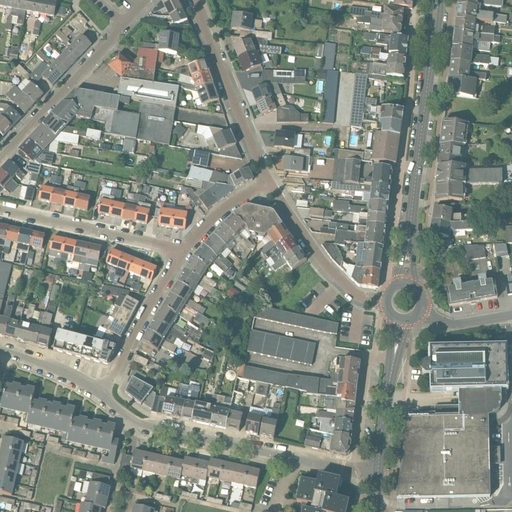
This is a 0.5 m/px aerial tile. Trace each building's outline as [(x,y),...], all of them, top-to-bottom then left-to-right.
[(0,0),(0,7),(12,10),(13,0),(0,0)] [(25,12),(26,13),(28,0),(13,0),(12,10),(11,18),(13,18),(18,19),(17,25),(23,26),(25,12)] [(28,0),(26,13),(40,15),(42,2),(33,0),(28,0)] [(169,19),(182,12),(176,0),(163,0),(161,1),(152,12),(154,15),(160,12),(162,15),(167,13),(169,18),(169,19)] [(393,7),(393,8),(412,10),(413,0),(381,0),(381,4),(388,5),(388,6),(393,7)] [(458,0),(458,3),(477,6),(491,7),(502,8),(502,0),(458,0)] [(40,15),(54,18),(56,4),(42,2),(40,15)] [(477,6),(458,3),(456,19),(475,21),(475,16),(477,6)] [(66,9),(58,7),(56,15),(64,17),(66,9)] [(358,17),(402,24),(403,12),(385,9),(384,15),(367,12),(368,10),(350,7),(349,16),(358,17)] [(491,7),(490,16),(493,16),(492,23),(506,24),(506,19),(502,19),(503,8),(502,8),(491,7)] [(150,14),(149,16),(144,21),(174,26),(179,26),(190,27),(187,22),(188,22),(182,12),(169,19),(169,18),(167,18),(161,18),(153,17),(150,14)] [(264,40),(272,41),(272,34),(255,32),(251,31),(252,27),(253,27),(253,29),(261,30),(263,22),(253,21),(253,18),(234,15),(232,30),(244,32),(244,38),(264,40)] [(475,16),(475,21),(492,23),(493,16),(490,16),(480,15),(475,16)] [(382,33),(400,36),(402,24),(358,17),(357,23),(370,25),(369,31),(382,33)] [(478,27),(474,30),(475,21),(456,19),(455,33),(494,36),(494,31),(496,32),(497,29),(478,27)] [(56,35),(61,40),(65,36),(60,31),(56,35)] [(386,57),(406,59),(408,40),(364,33),(363,41),(376,43),(376,45),(387,47),(386,57)] [(494,36),(455,33),(453,48),(471,50),(472,42),(493,44),(494,36)] [(141,50),(158,53),(177,55),(179,37),(161,34),(159,48),(156,47),(142,44),(141,50)] [(67,38),(65,36),(61,40),(66,45),(70,41),(67,38)] [(72,47),(82,56),(91,46),(81,37),(72,47)] [(258,53),(281,55),(281,49),(263,47),(264,40),(244,38),(229,37),(238,59),(255,53),(258,53)] [(327,71),(333,72),(336,45),(325,44),(324,47),(323,59),(321,70),(327,71)] [(315,58),(323,59),(324,47),(316,46),(315,53),(315,58)] [(11,47),(10,56),(18,57),(18,51),(20,48),(11,47)] [(62,57),(72,67),(82,56),(72,47),(62,57)] [(380,56),(381,50),(362,47),(361,55),(367,56),(379,57),(379,56),(380,56)] [(471,50),(453,48),(451,62),(469,64),(470,60),(471,50)] [(158,53),(141,50),(139,50),(138,58),(133,63),(127,57),(125,59),(120,55),(109,67),(121,78),(120,80),(153,85),(153,84),(154,84),(158,53)] [(36,56),(41,61),(45,56),(40,52),(36,56)] [(244,73),(262,65),(264,65),(259,53),(281,56),(281,55),(258,53),(255,53),(238,59),(244,73)] [(48,64),(49,64),(51,62),(45,56),(41,61),(43,62),(46,65),(48,64)] [(386,67),(404,69),(406,59),(386,57),(380,56),(379,56),(379,57),(367,56),(367,60),(370,60),(370,61),(378,62),(380,61),(387,62),(386,67)] [(52,67),(62,77),(72,67),(62,57),(52,67)] [(477,57),(473,60),(470,60),(469,64),(488,66),(488,62),(491,62),(491,59),(488,59),(488,58),(477,57)] [(46,65),(43,62),(30,76),(31,77),(37,83),(42,78),(49,84),(52,88),(62,77),(52,67),(48,64),(46,65)] [(468,74),(469,64),(451,62),(449,79),(468,81),(468,74)] [(193,79),(209,74),(205,63),(182,71),(181,69),(174,71),(175,74),(181,76),(184,75),(193,79)] [(27,81),(31,77),(30,76),(23,69),(19,66),(15,70),(25,79),(27,81)] [(386,78),(403,80),(404,69),(386,67),(373,66),(373,71),(385,72),(384,78),(386,78)] [(326,79),(327,77),(327,71),(321,70),(318,70),(317,78),(326,79)] [(195,93),(214,88),(209,74),(193,79),(184,75),(181,76),(192,79),(194,87),(173,82),(172,88),(179,89),(182,89),(183,90),(191,92),(195,93)] [(257,105),(281,94),(277,85),(294,85),(294,78),(273,79),(272,84),(267,87),(252,93),(257,105)] [(21,94),(35,105),(43,96),(31,84),(30,84),(27,81),(25,79),(16,89),(21,93),(21,94)] [(473,99),(475,81),(468,81),(449,79),(447,96),(473,99)] [(172,88),(153,85),(120,80),(117,99),(131,100),(142,102),(176,108),(178,95),(179,89),(172,88)] [(6,97),(13,104),(25,116),(35,105),(21,94),(21,93),(16,89),(15,88),(6,97)] [(195,102),(197,110),(219,102),(214,88),(195,93),(191,92),(195,102)] [(142,104),(141,104),(139,116),(119,113),(118,113),(119,104),(130,106),(131,100),(117,99),(104,96),(86,93),(75,91),(63,104),(52,116),(59,122),(68,125),(74,118),(105,124),(103,134),(134,140),(136,140),(170,146),(176,108),(142,102),(142,104)] [(262,117),(277,111),(277,110),(286,107),(281,94),(257,105),(262,117)] [(381,122),(401,125),(403,112),(376,109),(377,100),(365,99),(364,115),(363,115),(363,117),(362,123),(363,123),(364,115),(382,118),(381,122)] [(0,117),(1,118),(12,129),(21,120),(6,105),(0,104),(0,117)] [(382,136),(400,138),(401,125),(381,122),(382,118),(364,115),(363,123),(376,125),(376,130),(382,131),(382,136)] [(87,139),(100,141),(101,134),(74,129),(66,127),(68,125),(59,122),(52,116),(40,129),(54,142),(59,136),(60,136),(62,134),(87,139)] [(0,141),(12,129),(1,118),(0,117),(0,141)] [(444,121),(441,147),(461,147),(463,147),(464,134),(467,134),(468,125),(444,121)] [(172,134),(180,140),(186,131),(178,125),(172,134)] [(44,153),(54,142),(40,129),(29,141),(44,153)] [(242,160),(235,146),(236,146),(230,132),(224,134),(222,131),(209,129),(213,138),(213,139),(218,153),(219,152),(219,156),(242,160)] [(373,163),(396,166),(396,161),(397,161),(398,152),(400,138),(382,136),(382,131),(381,135),(375,134),(373,148),(373,152),(364,151),(364,154),(333,150),(332,158),(332,160),(334,160),(346,161),(361,163),(373,163)] [(294,157),(310,158),(310,151),(301,150),(303,137),(277,134),(275,148),(294,150),(295,150),(294,157)] [(134,142),(125,140),(123,153),(132,154),(134,142)] [(51,154),(44,153),(29,141),(19,151),(20,152),(19,153),(19,156),(24,160),(27,160),(28,159),(31,162),(24,170),(28,173),(39,175),(41,165),(51,154)] [(441,147),(438,168),(459,168),(461,147),(441,147)] [(206,166),(208,154),(196,152),(194,164),(206,166)] [(284,172),(303,174),(303,173),(308,174),(310,158),(294,157),(293,160),(286,159),(284,172)] [(364,185),(364,180),(359,180),(359,174),(361,174),(362,169),(360,169),(361,163),(346,161),(346,167),(345,172),(344,178),(344,184),(364,185)] [(21,181),(25,176),(9,162),(1,171),(12,181),(16,176),(21,181)] [(216,185),(236,189),(252,182),(253,180),(249,171),(233,178),(213,172),(213,173),(202,169),(202,170),(192,167),(187,179),(198,181),(210,184),(216,185)] [(364,180),(364,185),(390,188),(392,170),(374,168),(372,180),(364,179),(364,180)] [(438,168),(436,186),(462,185),(465,185),(465,172),(465,168),(459,168),(438,168)] [(17,185),(12,181),(1,171),(0,172),(0,186),(3,190),(9,194),(17,185)] [(465,172),(465,185),(511,184),(511,179),(502,180),(502,171),(465,172)] [(209,192),(218,203),(235,190),(236,189),(216,185),(210,184),(198,181),(198,182),(202,183),(201,190),(200,189),(200,190),(209,192)] [(75,209),(78,195),(79,190),(81,183),(75,182),(74,189),(67,187),(66,192),(63,207),(75,209)] [(369,203),(388,205),(390,188),(364,185),(344,184),(332,182),(332,190),(371,194),(370,202),(369,202),(369,203)] [(436,197),(435,197),(435,203),(463,202),(463,200),(461,200),(461,195),(463,195),(462,185),(436,186),(436,197)] [(51,204),(54,190),(48,189),(42,187),(38,201),(51,204)] [(180,194),(189,196),(198,208),(202,205),(208,211),(218,203),(209,192),(200,190),(195,194),(191,190),(181,188),(180,194)] [(24,201),(32,203),(35,190),(27,189),(24,201)] [(54,190),(51,204),(63,207),(66,192),(54,190)] [(102,195),(98,214),(110,217),(113,203),(114,199),(116,191),(111,190),(109,196),(102,195)] [(90,198),(78,195),(75,209),(87,212),(90,198)] [(122,220),(134,222),(137,209),(140,196),(135,195),(133,200),(132,200),(132,201),(127,200),(126,206),(122,220)] [(140,196),(137,209),(134,222),(147,225),(151,206),(144,205),(146,197),(140,196)] [(368,216),(387,217),(388,205),(369,203),(367,203),(367,208),(349,206),(349,203),(333,201),(332,212),(359,215),(368,216)] [(126,206),(113,203),(110,217),(122,220),(126,206)] [(158,227),(172,229),(174,212),(166,211),(167,204),(162,203),(158,227)] [(174,212),(172,229),(185,231),(187,214),(192,209),(188,206),(181,213),(174,212)] [(268,235),(268,236),(282,226),(274,214),(271,212),(249,208),(245,208),(234,216),(246,228),(247,229),(250,237),(264,240),(268,235)] [(309,216),(323,218),(324,210),(310,208),(309,216)] [(450,226),(455,225),(456,221),(456,220),(451,219),(452,212),(433,209),(431,223),(450,226)] [(367,226),(385,228),(387,217),(368,216),(359,215),(358,224),(362,225),(367,225),(367,226)] [(252,246),(241,235),(247,229),(246,228),(234,216),(233,216),(224,226),(248,249),(252,246)] [(431,223),(430,237),(448,239),(449,231),(452,231),(453,233),(473,232),(473,224),(470,225),(455,225),(450,226),(431,223)] [(384,238),(385,228),(367,226),(367,225),(362,225),(362,229),(349,227),(349,226),(337,224),(337,225),(329,224),(328,230),(321,229),(320,234),(335,236),(336,232),(360,235),(384,238)] [(0,240),(6,241),(9,228),(0,226),(0,240)] [(251,252),(248,249),(224,226),(214,237),(227,249),(231,252),(236,246),(239,249),(243,253),(242,254),(247,258),(251,252)] [(263,256),(290,237),(282,226),(268,236),(273,243),(260,251),(263,256)] [(6,241),(18,244),(21,231),(9,228),(6,241)] [(27,259),(29,252),(30,247),(33,234),(21,231),(18,244),(25,246),(23,251),(21,258),(27,259)] [(351,245),(359,246),(360,235),(336,232),(335,236),(334,245),(336,246),(344,247),(345,243),(351,244),(351,245)] [(30,247),(42,250),(45,236),(33,234),(30,247)] [(365,247),(383,248),(384,238),(360,235),(359,246),(365,247)] [(222,255),(227,249),(214,237),(204,247),(228,270),(232,265),(222,255)] [(283,259),(298,249),(290,237),(263,256),(267,261),(270,259),(275,265),(283,259)] [(55,259),(53,265),(59,267),(61,260),(62,254),(65,241),(53,238),(48,258),(55,259)] [(77,244),(65,241),(62,254),(74,257),(77,244)] [(89,246),(77,244),(74,257),(73,263),(79,264),(76,279),(82,280),(83,272),(89,246)] [(359,246),(351,245),(350,252),(357,252),(356,259),(357,259),(356,269),(355,270),(357,270),(357,269),(368,269),(380,270),(383,248),(365,247),(359,246)] [(506,245),(494,248),(496,259),(508,256),(506,245)] [(90,260),(99,262),(102,249),(89,246),(83,272),(89,273),(91,266),(89,265),(90,260)] [(484,246),(465,247),(467,262),(486,259),(484,246)] [(214,264),(224,274),(228,270),(204,247),(194,258),(208,269),(214,264)] [(287,264),(292,271),(307,261),(298,249),(283,259),(275,265),(271,267),(275,272),(287,264)] [(106,264),(118,269),(123,256),(111,251),(106,264)] [(125,272),(129,273),(134,260),(123,256),(118,269),(115,276),(112,282),(117,284),(119,279),(120,279),(118,284),(123,286),(126,281),(121,279),(125,272)] [(341,266),(343,263),(343,259),(341,256),(329,256),(333,262),(340,269),(341,268),(341,266)] [(204,276),(208,269),(194,258),(186,271),(213,289),(216,284),(204,276)] [(138,283),(145,265),(134,260),(129,273),(140,278),(138,283)] [(0,262),(0,296),(4,297),(12,265),(1,263),(0,262)] [(341,266),(341,268),(340,269),(358,287),(364,289),(375,290),(376,290),(378,288),(378,287),(380,270),(368,269),(357,269),(357,270),(355,270),(356,269),(346,266),(343,263),(341,266)] [(142,279),(142,278),(152,282),(157,269),(145,265),(138,283),(140,284),(142,279)] [(213,289),(186,271),(178,283),(194,293),(198,286),(210,294),(213,289)] [(249,280),(240,274),(238,279),(241,281),(241,282),(245,285),(249,280)] [(446,290),(449,307),(468,303),(468,304),(479,302),(479,301),(497,298),(494,282),(474,285),(474,284),(466,286),(446,290)] [(189,300),(194,293),(178,283),(171,295),(199,313),(199,312),(201,313),(203,310),(201,309),(202,308),(189,300)] [(117,308),(133,316),(138,305),(139,305),(135,302),(134,301),(128,298),(130,292),(98,285),(97,289),(102,290),(101,294),(117,297),(119,299),(115,306),(117,307),(117,308)] [(198,313),(199,313),(171,295),(163,308),(179,317),(183,310),(196,318),(206,324),(208,320),(198,313)] [(0,337),(5,339),(9,322),(10,320),(12,311),(15,300),(9,298),(3,319),(0,317),(0,337)] [(5,339),(15,341),(19,325),(20,323),(22,314),(22,313),(26,301),(20,299),(14,322),(10,320),(9,322),(5,339)] [(57,304),(49,302),(47,312),(54,314),(57,304)] [(19,325),(15,341),(26,344),(34,312),(35,312),(36,307),(30,305),(25,323),(24,325),(20,323),(19,325)] [(254,319),(260,320),(263,308),(257,307),(254,319)] [(110,318),(127,327),(133,316),(117,308),(111,318),(110,318)] [(174,324),(179,317),(163,308),(156,319),(187,339),(184,337),(187,332),(174,324)] [(260,320),(266,321),(268,309),(263,308),(260,320)] [(266,321),(272,322),(274,310),(268,309),(266,321)] [(272,322),(278,323),(280,312),(274,310),(272,322)] [(34,312),(26,344),(37,347),(44,321),(45,314),(39,312),(39,313),(35,312),(34,312)] [(278,323),(283,325),(286,313),(280,312),(278,323)] [(283,325),(289,326),(292,314),(286,313),(283,325)] [(45,314),(44,321),(37,347),(48,350),(53,332),(49,331),(52,316),(45,314)] [(289,326),(295,327),(297,315),(292,314),(289,326)] [(295,327),(301,328),(303,317),(297,315),(295,327)] [(301,328),(307,330),(309,318),(303,317),(301,328)] [(118,343),(120,339),(121,339),(121,338),(127,327),(110,318),(104,329),(110,333),(108,337),(118,343)] [(307,330),(313,331),(315,319),(309,318),(307,330)] [(184,344),(187,339),(156,319),(148,332),(163,342),(177,348),(164,341),(166,338),(175,343),(177,340),(184,344)] [(313,331),(318,332),(321,320),(315,319),(313,331)] [(318,332),(324,333),(327,322),(321,320),(318,332)] [(324,333),(330,334),(332,323),(327,322),(324,333)] [(338,324),(332,323),(330,334),(336,335),(338,324)] [(250,342),(256,343),(258,332),(252,331),(250,342)] [(53,352),(63,354),(68,335),(59,332),(53,352)] [(174,354),(177,348),(163,342),(148,332),(142,343),(154,350),(158,352),(161,346),(163,347),(162,348),(174,354)] [(256,343),(263,344),(265,333),(258,332),(256,343)] [(263,344),(269,346),(271,335),(265,333),(263,344)] [(63,354),(72,357),(77,337),(68,335),(63,354)] [(269,346),(275,347),(278,336),(271,335),(269,346)] [(275,347),(282,348),(284,338),(278,336),(275,347)] [(72,357),(81,359),(86,340),(77,337),(72,357)] [(282,348),(288,350),(291,339),(284,338),(282,348)] [(288,350),(295,351),(297,340),(291,339),(288,350)] [(81,359),(90,362),(96,342),(86,340),(81,359)] [(295,351),(301,353),(303,342),(297,340),(295,351)] [(90,362),(100,364),(105,345),(96,342),(90,362)] [(247,353),(254,354),(256,343),(250,342),(247,353)] [(301,353),(307,354),(310,343),(303,342),(301,353)] [(150,357),(154,350),(142,343),(139,350),(150,357)] [(254,354),(260,355),(263,344),(256,343),(254,354)] [(307,354),(314,355),(316,344),(310,343),(307,354)] [(260,355),(267,357),(269,346),(263,344),(260,355)] [(108,366),(110,362),(116,348),(105,345),(100,364),(108,366)] [(267,357),(273,358),(275,347),(269,346),(267,357)] [(398,499),(489,497),(489,464),(498,464),(498,455),(498,449),(488,449),(487,417),(490,416),(492,416),(495,414),(496,413),(498,411),(500,408),(501,406),(501,403),(501,390),(507,390),(506,346),(429,349),(429,364),(426,364),(422,367),(422,374),(426,378),(430,377),(430,392),(464,392),(465,417),(407,419),(398,499)] [(273,358),(279,359),(282,348),(275,347),(273,358)] [(279,359),(286,361),(288,350),(282,348),(279,359)] [(286,361),(292,362),(295,351),(288,350),(286,361)] [(212,354),(205,351),(202,359),(209,362),(212,354)] [(292,362),(299,364),(301,353),(295,351),(292,362)] [(299,364),(305,365),(307,354),(301,353),(299,364)] [(307,354),(305,365),(312,366),(314,355),(307,354)] [(146,368),(149,362),(136,356),(133,362),(146,368)] [(339,387),(357,389),(360,363),(359,363),(341,360),(339,371),(337,371),(336,374),(332,374),(330,381),(327,380),(326,387),(327,387),(338,389),(339,387)] [(242,380),(249,381),(252,368),(245,367),(245,368),(242,380)] [(250,381),(256,383),(259,370),(252,368),(249,381),(250,381)] [(263,384),(266,371),(259,370),(256,383),(257,383),(263,384)] [(269,385),(270,386),(273,373),(266,371),(263,384),(269,385)] [(270,386),(278,387),(280,374),(273,373),(270,386)] [(285,388),(288,376),(280,374),(278,387),(285,389),(285,388)] [(325,397),(327,387),(326,387),(327,380),(288,376),(285,388),(307,393),(307,395),(317,396),(325,397)] [(141,406),(154,389),(132,379),(125,394),(141,406)] [(255,395),(257,383),(256,383),(250,381),(249,381),(242,380),(237,379),(236,379),(233,393),(244,395),(248,394),(255,395)] [(266,397),(269,385),(263,384),(257,383),(255,395),(260,396),(266,397)] [(103,457),(102,463),(114,465),(119,442),(113,441),(116,427),(108,425),(107,428),(101,426),(102,424),(94,422),(93,425),(87,423),(88,421),(80,419),(79,421),(73,420),(74,417),(73,417),(75,410),(67,408),(67,410),(61,409),(61,406),(53,405),(52,407),(47,406),(47,403),(39,401),(38,404),(32,403),(33,400),(35,390),(27,388),(26,391),(20,390),(21,387),(13,385),(12,388),(6,386),(7,384),(6,384),(1,409),(26,415),(24,425),(27,425),(27,426),(66,435),(65,442),(68,443),(67,443),(110,453),(109,459),(103,457)] [(156,414),(172,418),(176,400),(174,400),(176,391),(162,387),(159,398),(160,398),(156,414)] [(185,404),(182,420),(191,422),(195,405),(196,404),(197,404),(200,389),(189,387),(188,390),(185,404)] [(338,389),(327,387),(325,397),(325,401),(355,405),(357,389),(339,387),(338,389)] [(172,418),(182,420),(185,404),(188,390),(179,388),(176,400),(172,418)] [(196,404),(195,405),(191,422),(211,426),(218,396),(213,395),(211,407),(197,404),(196,404)] [(211,426),(226,430),(229,412),(231,405),(224,404),(225,398),(218,396),(211,426)] [(327,411),(354,414),(355,405),(325,401),(324,406),(325,406),(325,410),(327,410),(327,411)] [(271,419),(264,418),(260,437),(273,440),(278,421),(280,411),(281,405),(274,404),(271,419)] [(434,406),(434,417),(458,416),(458,406),(434,406)] [(336,422),(353,424),(354,414),(327,411),(327,414),(320,413),(316,413),(316,419),(318,419),(318,420),(336,422)] [(243,415),(239,414),(229,412),(226,430),(239,433),(241,423),(243,415)] [(262,417),(249,414),(245,434),(258,437),(262,417)] [(329,435),(351,438),(353,424),(336,422),(318,420),(317,423),(321,424),(320,433),(329,435)] [(321,440),(307,436),(304,447),(345,457),(346,457),(349,455),(349,454),(351,438),(329,435),(332,436),(331,440),(321,439),(321,440)] [(1,450),(22,454),(24,444),(4,439),(1,450)] [(0,456),(0,460),(19,465),(22,454),(1,450),(0,456)] [(131,470),(143,473),(147,455),(134,452),(133,457),(123,455),(120,473),(130,475),(131,470)] [(143,473),(155,475),(159,458),(147,455),(143,473)] [(155,475),(167,478),(171,461),(159,458),(155,475)] [(180,481),(192,484),(197,462),(185,459),(184,463),(181,477),(180,481)] [(0,471),(17,476),(19,465),(0,460),(0,471)] [(167,478),(180,481),(181,477),(184,463),(171,461),(167,478)] [(207,479),(219,481),(223,464),(210,461),(209,465),(210,465),(207,479)] [(206,483),(207,479),(210,465),(209,465),(197,462),(192,484),(198,486),(199,481),(206,483)] [(219,481),(231,484),(235,467),(223,464),(219,481)] [(231,484),(244,487),(248,469),(235,467),(231,484)] [(248,469),(244,487),(256,490),(260,472),(248,469)] [(0,482),(15,486),(17,476),(0,471),(0,482)] [(91,484),(108,488),(110,478),(93,474),(91,484)] [(302,511),(345,511),(348,502),(336,499),(341,481),(318,476),(316,484),(302,480),(296,502),(306,504),(305,510),(303,510),(302,511)] [(0,494),(2,494),(12,496),(15,486),(0,482),(0,494)] [(88,495),(108,499),(110,489),(108,488),(91,484),(88,495)] [(108,499),(88,495),(86,505),(86,506),(101,509),(105,510),(108,499)]
